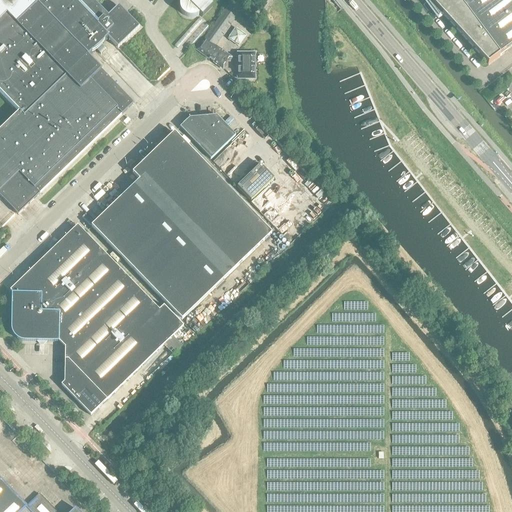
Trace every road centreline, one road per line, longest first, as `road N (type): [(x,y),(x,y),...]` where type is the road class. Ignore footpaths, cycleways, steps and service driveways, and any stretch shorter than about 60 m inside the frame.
road 1 (residential): [(0,265),(196,73),(246,125)]
road 2 (tertiary): [(511,187),(351,0)]
road 3 (tertiary): [(128,511),(0,376)]
